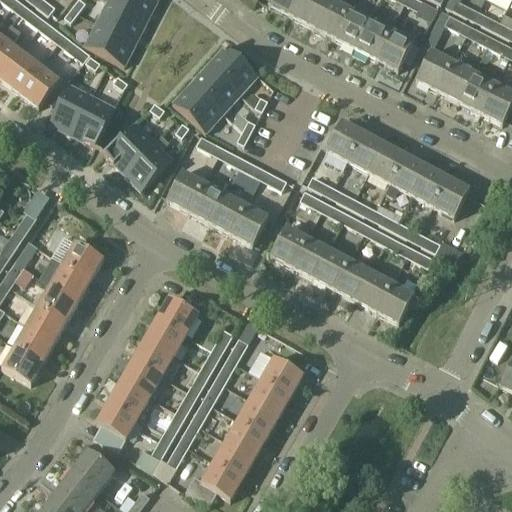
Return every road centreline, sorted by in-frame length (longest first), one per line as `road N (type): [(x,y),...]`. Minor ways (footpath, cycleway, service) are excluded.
road 1 (residential): [(511,175),(203,0)]
road 2 (residential): [(0,506),(40,455),(155,247)]
road 3 (residential): [(359,358),(155,247)]
road 4 (residential): [(155,247),(0,137)]
road 5 (residential): [(272,511),(359,358)]
road 6 (residential): [(439,399),(511,247)]
